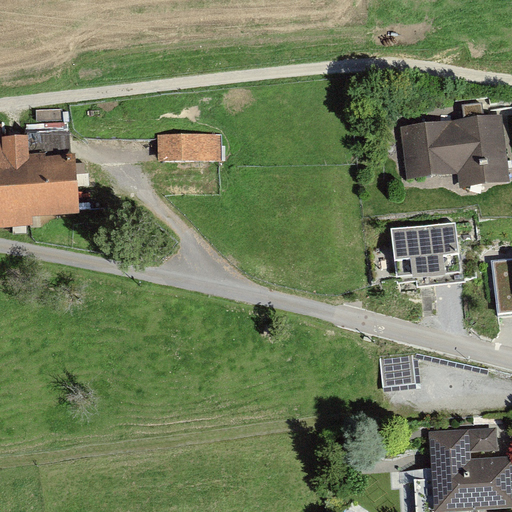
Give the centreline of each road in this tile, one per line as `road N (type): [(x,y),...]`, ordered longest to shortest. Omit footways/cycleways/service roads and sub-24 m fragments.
road 1 (residential): [(511,359),(0,245)]
road 2 (track): [(511,84),(359,65),(0,108)]
road 3 (track): [(0,465),(410,410)]
